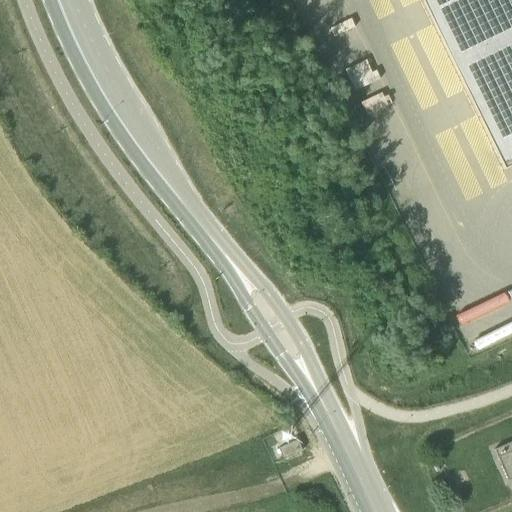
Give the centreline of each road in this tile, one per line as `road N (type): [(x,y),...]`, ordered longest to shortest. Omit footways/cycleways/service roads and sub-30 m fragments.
road 1 (tertiary): [(239,274),(129,137),(58,0)]
road 2 (tertiary): [(375,511),(312,380)]
road 3 (tertiary): [(312,380),(285,317),(264,287),(239,274)]
road 4 (tertiary): [(239,274),(244,298),(281,355),(312,380)]
